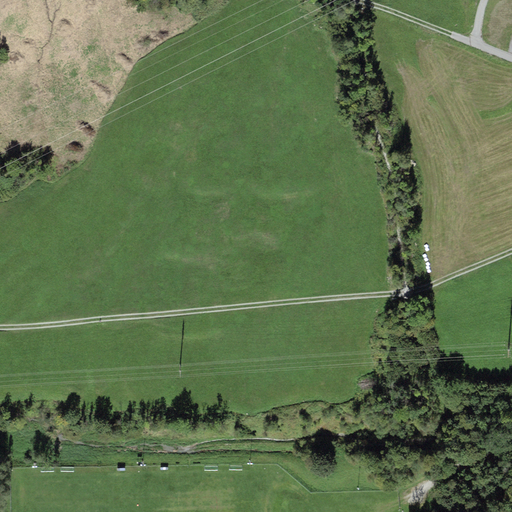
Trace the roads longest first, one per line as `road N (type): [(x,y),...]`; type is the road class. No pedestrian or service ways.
road 1 (track): [(0,328),(386,294),(511,250)]
road 2 (track): [(475,45),(358,0)]
